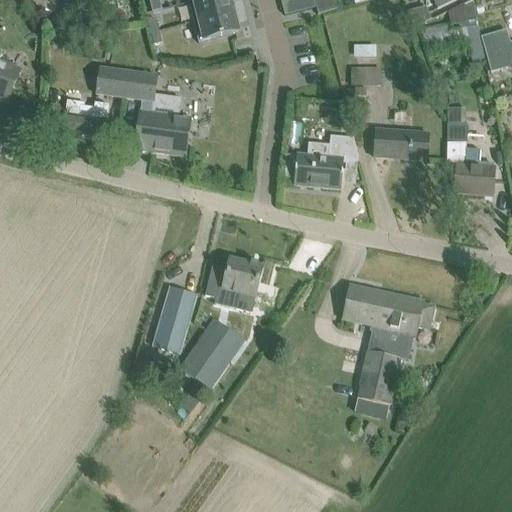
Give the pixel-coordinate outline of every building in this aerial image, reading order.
[(148,0),(152,13),(160,11),(156,0),(148,0)] [(187,3),(193,24),(233,14),(229,0),(204,0),(193,3),(193,2),(187,3)] [(298,14),(294,0),(293,0),(281,3),(284,17),(298,14)] [(318,0),(322,14),(340,9),(337,0),(318,0)] [(448,5),(445,0),(438,0),(433,3),(435,6),(437,10),(448,5)] [(238,34),(233,14),(193,24),(198,45),(238,34)] [(147,23),(150,35),(158,33),(155,21),(147,23)] [(462,23),(463,30),(465,29),(472,61),(484,60),(477,21),(462,23)] [(162,44),(158,33),(150,35),(154,46),(162,44)] [(506,70),(511,56),(511,43),(484,51),(491,73),(506,70)] [(376,56),(377,46),(355,46),(355,56),(376,56)] [(0,64),(0,101),(7,104),(20,72),(0,64)] [(380,88),(381,69),(350,69),(352,87),(380,88)] [(120,99),(124,73),(99,70),(95,96),(120,99)] [(142,102),(134,152),(185,159),(190,120),(151,115),(157,78),(124,73),(120,99),(142,102)] [(356,98),(367,98),(367,90),(356,90),(356,98)] [(84,108),(84,105),(66,103),(64,118),(62,136),(103,142),(106,123),(107,114),(108,107),(94,105),(93,110),(84,108)] [(46,105),(45,117),(58,118),(59,106),(46,105)] [(456,163),(454,195),(491,197),(493,177),(493,170),(478,169),(478,166),(480,152),(465,151),(466,126),(461,125),(461,110),(447,110),(446,163),(456,163)] [(376,130),(375,140),(374,160),(426,163),(428,134),(376,130)] [(294,181),(293,187),(340,191),(343,163),(357,164),(358,157),(353,140),(330,138),(329,147),(308,145),(308,158),(296,157),(295,167),(294,181)] [(286,156),(284,180),(294,181),(295,167),(296,157),(286,156)] [(212,268),(205,298),(216,301),(214,306),(251,315),(257,288),(262,269),(257,268),(258,265),(250,263),(249,266),(230,261),(227,272),(212,268)] [(372,332),(357,400),(389,407),(404,339),(414,341),(417,329),(428,332),(429,328),(433,308),(422,306),(422,305),(350,289),(343,321),(372,327),(371,332),(372,332)] [(169,290),(156,341),(182,347),(195,297),(169,290)] [(174,381),(202,399),(208,389),(211,391),(243,344),(213,324),(174,381)]
